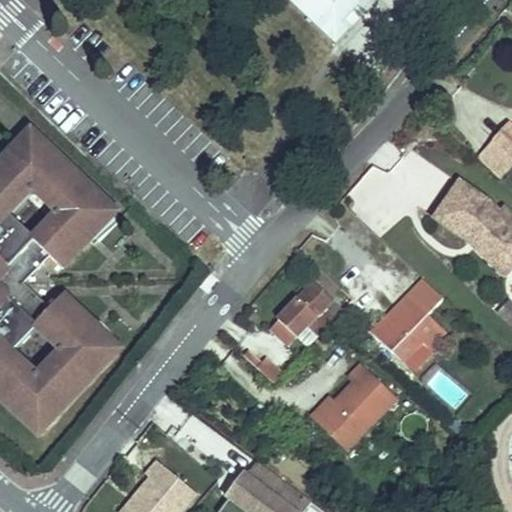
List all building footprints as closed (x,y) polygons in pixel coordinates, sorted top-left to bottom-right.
[(288,0),(336,45),(350,30),(343,23),(359,5),(354,0),(288,0)] [(343,23),(350,30),(375,3),(370,0),(354,0),(359,5),(343,23)] [(495,142),(511,158),(511,128),(509,126),(495,142)] [(0,397),(40,435),(119,351),(62,298),(51,310),(24,284),(48,259),(61,271),(114,214),(29,134),(0,164),(0,397)] [(511,158),(495,142),(478,159),(500,180),(511,166),(511,158)] [(435,219),(460,183),(456,180),(431,216),(435,219)] [(460,183),(435,219),(466,240),(470,235),(494,258),(502,249),(511,258),(511,216),(506,210),(502,214),(489,202),(460,183)] [(466,240),(505,277),(511,269),(511,258),(502,249),(494,258),(470,235),(466,240)] [(430,352),(447,333),(429,316),(444,300),(424,281),(381,328),(376,323),(369,331),(403,363),(421,344),(430,352)] [(289,348),(297,338),(307,328),(317,337),(318,338),(335,320),(324,310),(333,300),(315,283),(271,331),(289,348)] [(333,300),(324,310),(335,320),(344,311),(333,300)] [(498,314),(511,327),(511,304),(509,302),(498,314)] [(307,328),(297,338),(307,348),(317,337),(307,328)] [(248,352),(244,357),(257,369),(262,364),(248,352)] [(262,364),(257,369),(274,385),(283,376),(266,360),(262,364)] [(348,454),(398,400),(361,365),(349,379),(353,383),(336,402),(315,423),(348,454)] [(315,423),(336,402),(331,397),(311,419),(315,423)] [(217,461),(229,444),(195,420),(183,437),(217,461)] [(182,511),(197,495),(157,462),(146,476),(150,479),(134,498),(141,504),(133,511),(182,511)] [(221,511),(305,511),(312,503),(258,462),(248,476),(245,474),(226,500),(228,502),(221,511)] [(123,511),(133,511),(141,504),(134,498),(123,511)]
